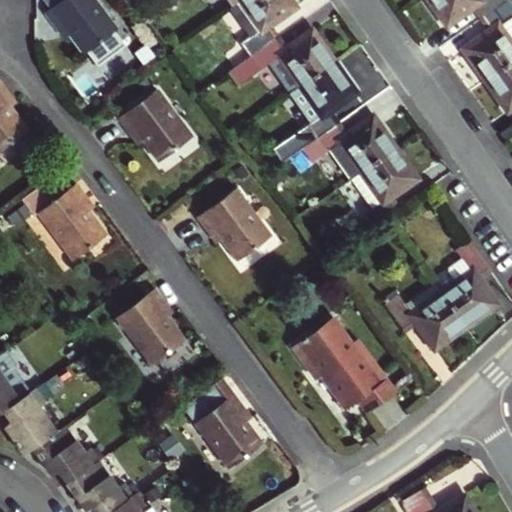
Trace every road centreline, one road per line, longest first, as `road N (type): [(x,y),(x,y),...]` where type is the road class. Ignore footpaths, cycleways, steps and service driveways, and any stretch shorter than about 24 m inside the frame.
road 1 (residential): [(0,56),(345,495)]
road 2 (residential): [(511,213),(355,0)]
road 3 (residential): [(475,396),(345,495)]
